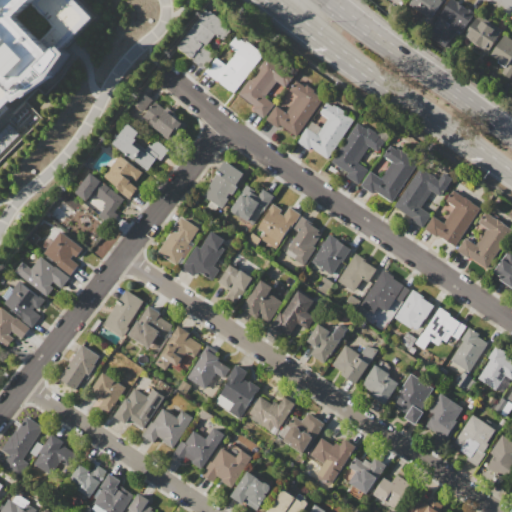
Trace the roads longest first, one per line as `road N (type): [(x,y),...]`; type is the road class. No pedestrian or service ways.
road 1 (residential): [(496,511),(120,258)]
road 2 (residential): [(157,68),(250,144),(511,321)]
road 3 (residential): [(225,124),(21,385)]
road 4 (residential): [(210,511),(21,385)]
road 5 (primary): [(288,14),(467,144)]
road 6 (primary): [(458,94),(326,0)]
